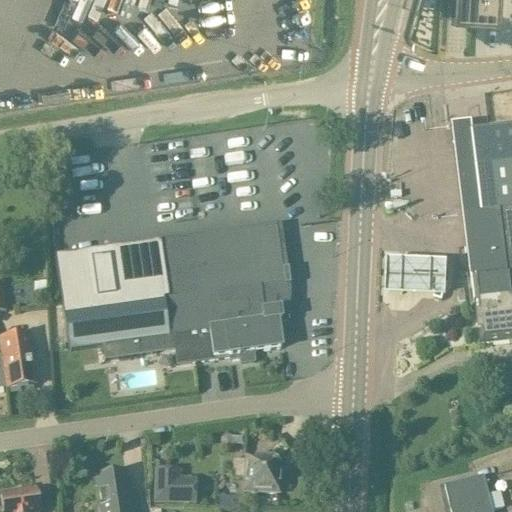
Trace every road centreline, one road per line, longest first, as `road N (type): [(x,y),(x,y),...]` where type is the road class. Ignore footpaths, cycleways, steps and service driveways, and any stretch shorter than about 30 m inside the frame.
road 1 (unclassified): [(0,146),(368,79)]
road 2 (unclassified): [(0,442),(355,391)]
road 3 (secondary): [(355,391),(368,79)]
road 4 (unclassified): [(368,79),(511,67)]
road 5 (secondary): [(349,511),(355,391)]
